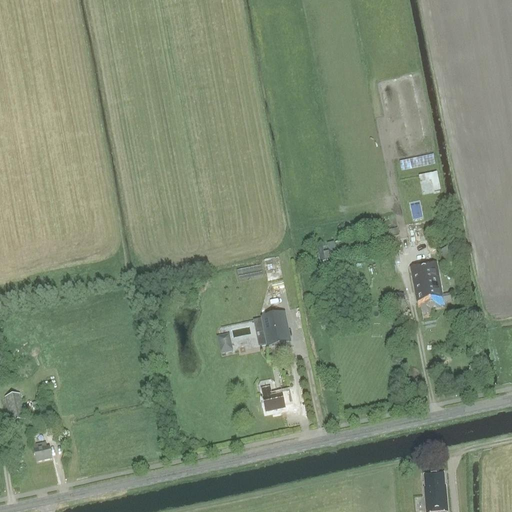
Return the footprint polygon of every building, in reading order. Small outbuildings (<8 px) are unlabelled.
[(397,229),(339,242),(343,260),(401,247),(397,229)] [(440,251),(443,267),(458,265),(455,248),(440,251)] [(444,304),(451,303),(450,295),(442,296),(436,264),(411,268),(418,308),(421,307),(423,319),(433,317),(432,312),(445,309),(444,304)] [(264,273),(262,265),(239,271),(241,280),(264,273)] [(280,314),(261,318),(267,348),(286,344),(280,314)] [(263,399),(264,404),(266,414),(285,410),(284,406),(292,404),(289,391),(271,395),(270,389),(261,390),(263,399)] [(20,395),(5,398),(10,424),(26,421),(20,395)] [(37,464),(52,460),(49,448),(47,448),(46,444),(34,446),(35,451),(34,451),(37,464)] [(443,474),(424,476),(425,489),(424,490),(426,511),(447,511),(445,487),(444,487),(443,474)]
